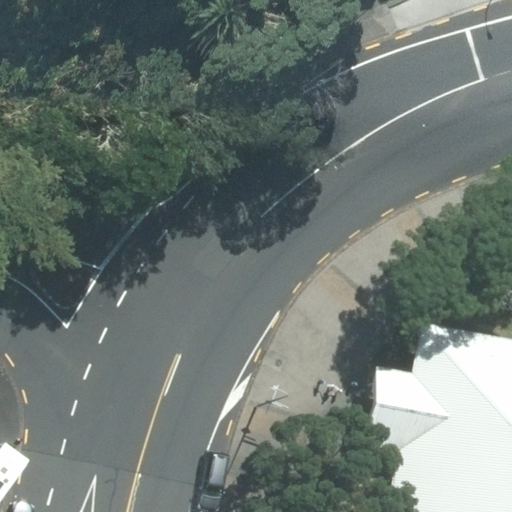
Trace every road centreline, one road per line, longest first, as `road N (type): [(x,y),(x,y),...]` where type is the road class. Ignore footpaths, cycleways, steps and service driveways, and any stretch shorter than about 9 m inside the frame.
road 1 (tertiary): [(511,72),(427,101),(327,161),(241,241),(181,340)]
road 2 (residential): [(181,340),(45,270),(0,262)]
road 3 (tertiary): [(181,340),(129,511)]
